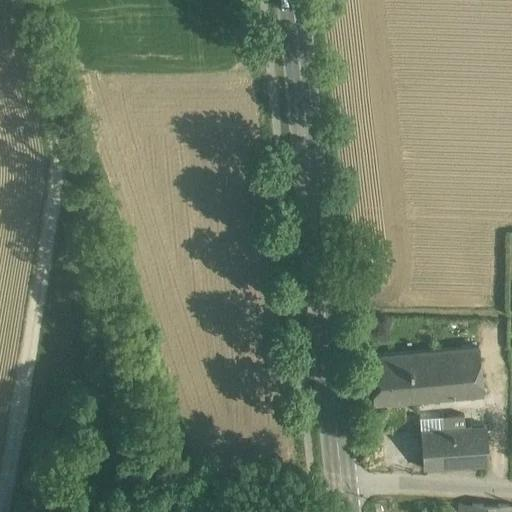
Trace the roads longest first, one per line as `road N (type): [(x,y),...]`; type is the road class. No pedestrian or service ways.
road 1 (track): [(12,0),(60,153),(84,292),(19,511)]
road 2 (primary): [(346,478),(295,0)]
road 3 (unclassified): [(346,478),(511,488)]
